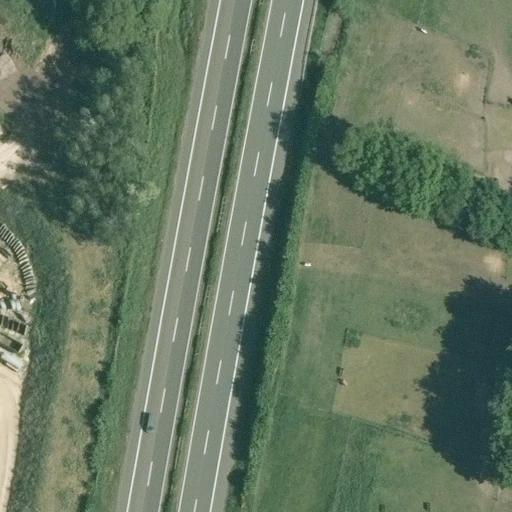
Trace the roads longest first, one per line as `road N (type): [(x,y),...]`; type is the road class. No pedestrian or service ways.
road 1 (motorway): [(204,511),(297,0)]
road 2 (motorway): [(222,0),(130,511)]
